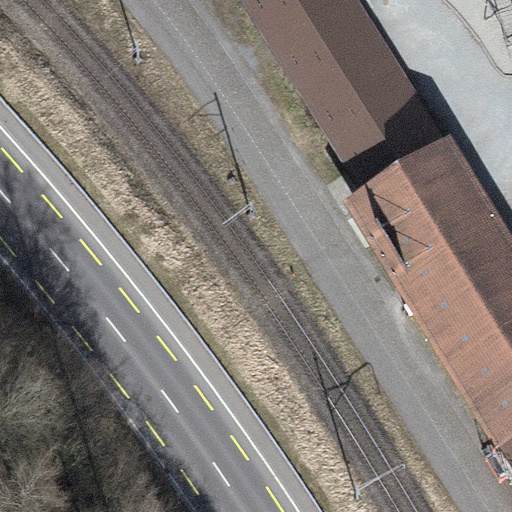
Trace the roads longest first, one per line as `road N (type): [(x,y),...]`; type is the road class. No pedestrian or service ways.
road 1 (unclassified): [(491,511),(285,180),(150,0)]
road 2 (primary): [(247,511),(170,399),(0,189)]
